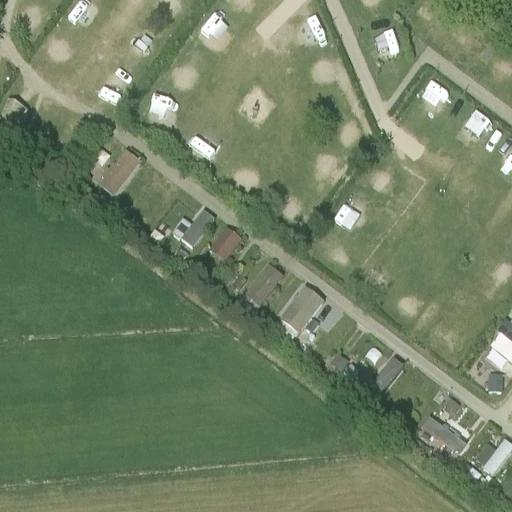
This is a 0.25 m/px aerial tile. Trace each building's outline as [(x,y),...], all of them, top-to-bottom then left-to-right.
[(224,0),(223,1),(239,14),(251,0),(224,0)] [(214,47),(227,32),(211,18),(198,33),(214,47)] [(146,39),(138,57),(149,62),(157,44),(146,39)] [(171,69),(188,82),(204,61),(187,48),(171,69)] [(443,114),(455,98),(438,85),(426,102),(443,114)] [(2,126),(22,133),(29,110),(10,104),(2,126)] [(478,116),(467,129),(482,142),(493,129),(478,116)] [(67,127),(57,147),(75,155),(84,136),(67,127)] [(100,192),(118,202),(140,162),(123,152),(100,192)] [(323,176),(335,183),(346,165),(333,157),(323,176)] [(172,234),(193,252),(217,223),(205,213),(192,227),(184,220),(172,234)] [(211,252),(225,266),(245,246),(231,232),(211,252)] [(280,322),(301,338),(327,305),(306,289),(280,322)] [(511,320),(489,347),(511,367),(511,320)] [(375,362),(354,386),(376,405),(406,371),(379,347),(370,358),(375,362)] [(449,400),(433,422),(461,442),(469,431),(453,419),(460,408),(449,400)] [(459,458),(467,447),(428,422),(421,433),(459,458)] [(511,447),(504,443),(498,454),(486,446),(475,465),(498,479),(511,455),(511,447)]
